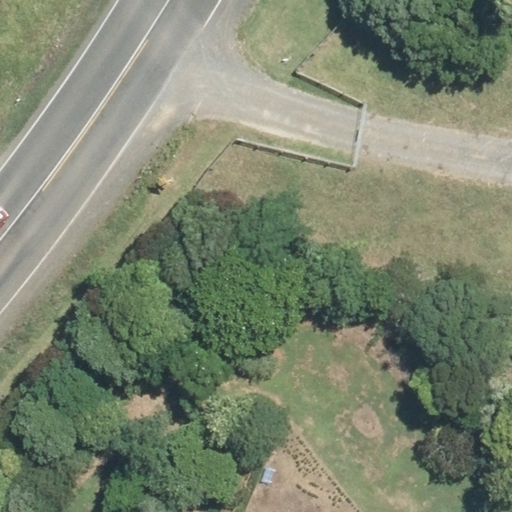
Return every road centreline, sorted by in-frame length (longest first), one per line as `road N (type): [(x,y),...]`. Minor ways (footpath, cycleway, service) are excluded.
road 1 (track): [(511,173),(135,68)]
road 2 (tertiary): [(174,0),(135,68),(0,244)]
